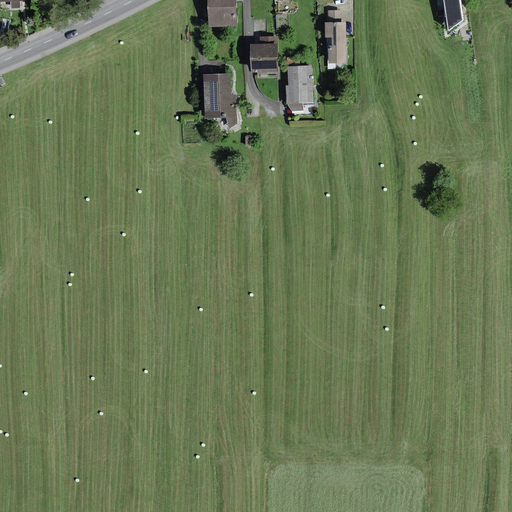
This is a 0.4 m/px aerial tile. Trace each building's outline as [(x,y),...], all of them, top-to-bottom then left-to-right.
[(28,0),(0,0),(0,2),(10,2),(11,9),(29,8),(28,0)] [(239,0),(210,0),(213,29),(241,27),(239,0)] [(459,0),(444,0),(448,31),(462,21),(459,0)] [(337,64),(351,64),(350,19),(345,20),(344,8),(329,8),(329,21),(327,21),(327,37),(334,37),(334,44),(330,44),(331,56),(327,56),(328,69),(337,69),(337,64)] [(277,39),(252,40),(253,75),(278,74),(277,39)] [(313,65),(289,67),(290,85),(285,86),(287,105),(295,118),(312,117),(311,103),(315,102),(313,65)] [(232,75),(207,76),(208,119),(224,118),(224,127),(241,127),(240,95),(233,95),(232,75)] [(6,76),(0,78),(0,85),(8,83),(6,76)]
